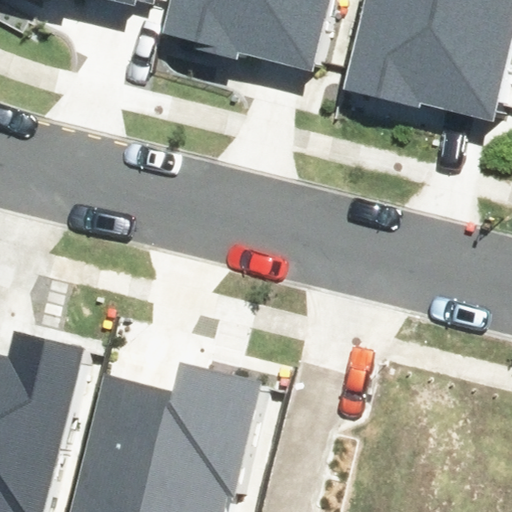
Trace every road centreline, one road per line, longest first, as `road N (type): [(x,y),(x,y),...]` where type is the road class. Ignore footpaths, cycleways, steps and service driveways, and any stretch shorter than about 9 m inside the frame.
road 1 (residential): [(0,152),(34,168),(354,244)]
road 2 (residential): [(354,244),(286,511)]
road 3 (residential): [(354,244),(511,284)]
